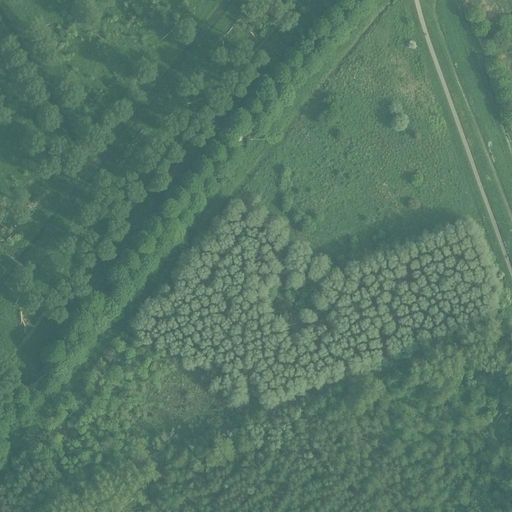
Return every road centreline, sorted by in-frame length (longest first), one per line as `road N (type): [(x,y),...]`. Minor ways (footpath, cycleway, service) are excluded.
road 1 (unknown): [(298,0),(0,372)]
road 2 (track): [(362,0),(172,225)]
road 3 (track): [(172,225),(0,430)]
road 4 (unknown): [(511,216),(436,0)]
